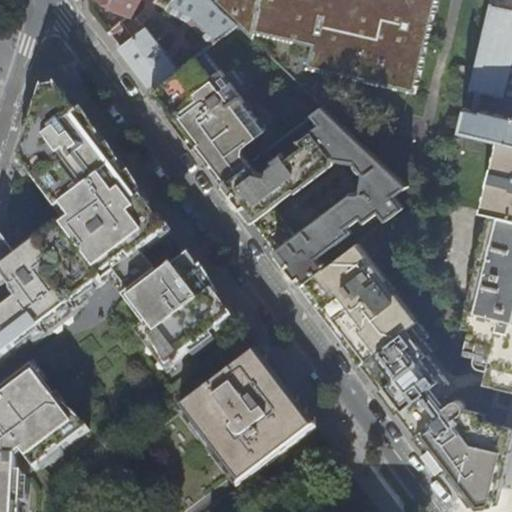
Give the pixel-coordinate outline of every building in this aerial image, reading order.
[(105,0),(133,14),(140,0),(105,0)] [(191,21),(213,44),(239,24),(215,3),(212,0),(166,0),(172,3),(169,8),(191,21)] [(215,0),(215,3),(239,24),(254,38),(255,31),(313,45),(308,68),(417,94),(439,0),(215,0)] [(500,139),(511,142),(511,0),(493,0),(462,130),(500,139)] [(180,70),(148,29),(122,48),(137,67),(154,90),(158,87),(180,70)] [(180,70),(158,87),(188,127),(228,179),(252,160),(267,149),(276,142),(279,140),(208,48),(180,70)] [(66,254),(94,292),(170,234),(135,189),(87,125),(61,91),(44,94),(39,109),(36,116),(43,125),(38,128),(34,123),(33,126),(37,131),(33,134),(31,132),(21,164),(29,175),(38,186),(42,183),(72,222),(64,229),(62,226),(53,233),(68,253),(66,254)] [(268,172),(259,170),(252,160),(228,179),(224,182),(267,238),(279,254),(302,285),(343,253),(335,244),(338,241),(339,242),(354,230),(350,225),(362,216),(366,220),(381,209),(388,218),(404,206),(396,194),(409,184),(325,105),(314,113),(322,122),(309,132),(308,132),(300,138),(303,144),(287,155),(276,142),(267,149),(276,161),(270,166),(268,172)] [(511,142),(500,139),(482,209),(491,211),(511,216),(511,142)] [(511,216),(491,211),(467,308),(511,319),(511,216)] [(0,362),(77,304),(49,266),(47,268),(33,249),(19,259),(0,232),(0,274),(0,275),(0,362)] [(359,241),(343,253),(302,285),(330,321),(363,364),(420,321),(359,241)] [(158,273),(124,299),(149,327),(151,325),(160,335),(155,339),(167,373),(235,321),(226,308),(188,258),(162,278),(158,273)] [(511,319),(467,308),(463,326),(470,328),(464,352),(475,355),(474,359),(477,365),(480,367),(488,369),(484,384),(511,390),(511,319)] [(439,346),(420,321),(363,364),(410,426),(474,510),(498,505),(511,446),(511,427),(478,419),(479,411),(465,408),(466,403),(464,400),(461,399),(458,398),(455,400),(447,406),(443,400),(447,396),(450,383),(429,354),(439,346)] [(181,412),(238,488),(317,428),(292,394),(268,363),(260,352),(181,412)] [(0,511),(13,511),(13,509),(18,509),(22,474),(16,473),(17,458),(27,452),(40,469),(51,461),(49,457),(58,450),(61,453),(91,430),(66,407),(62,410),(55,401),(57,399),(44,381),(41,383),(32,370),(0,394),(0,397),(6,405),(0,409),(0,511)]
